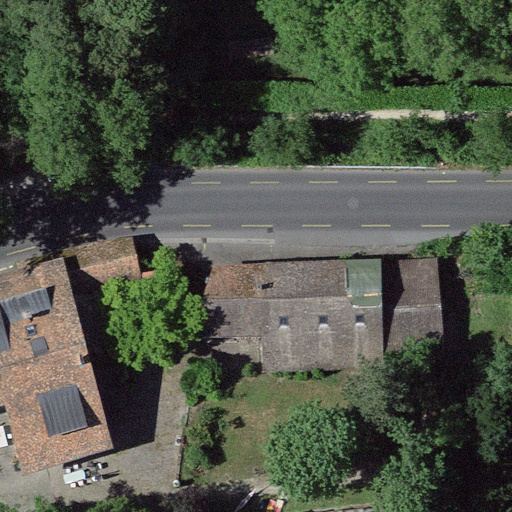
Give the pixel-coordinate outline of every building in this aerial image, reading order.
[(274,38),(231,42),(233,61),(275,58),(274,38)] [(68,278),(73,294),(138,280),(129,243),(19,267),(24,289),(68,278)] [(271,373),(384,361),(385,348),(446,345),(437,255),(215,268),(202,340),(272,341),(271,373)] [(0,294),(0,356),(16,418),(32,479),(115,455),(73,294),(68,278),(24,289),(0,294)] [(0,422),(16,418),(0,356),(0,422)]
